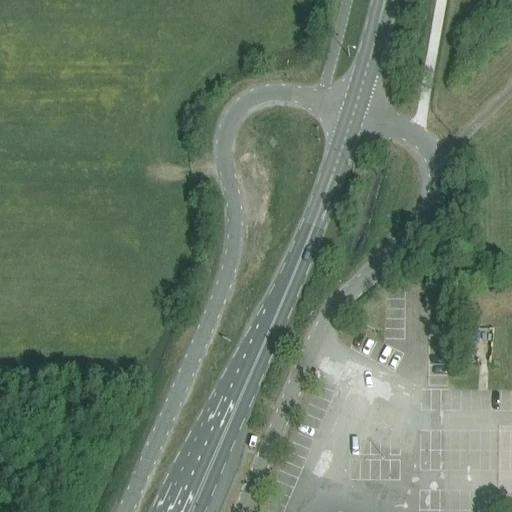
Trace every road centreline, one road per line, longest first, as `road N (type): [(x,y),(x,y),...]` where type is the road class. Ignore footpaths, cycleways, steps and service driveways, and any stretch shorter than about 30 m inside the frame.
road 1 (unclassified): [(354,107),(276,92),(242,105),(228,123),(223,147),(234,236),(227,272),(126,511)]
road 2 (unclassified): [(242,511),(324,323),(405,246),(434,204),(436,156),(424,135),(354,107)]
road 3 (primary): [(255,350),(317,220),(354,107)]
road 4 (primary): [(255,350),(169,511)]
road 5 (primary): [(203,511),(231,447),(255,350)]
